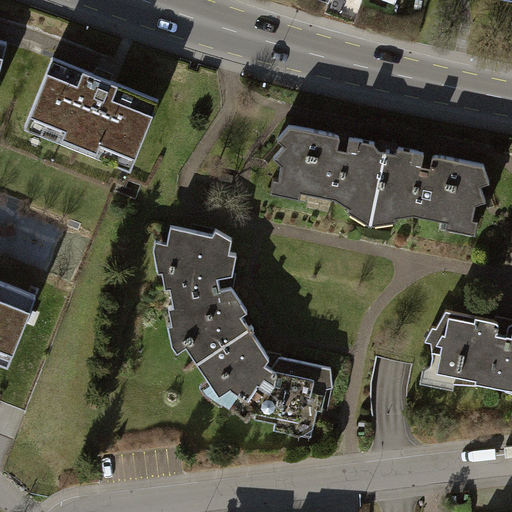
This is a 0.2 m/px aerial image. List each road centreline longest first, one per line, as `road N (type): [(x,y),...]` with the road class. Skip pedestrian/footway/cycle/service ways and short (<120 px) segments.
road 1 (residential): [(100,511),(511,460)]
road 2 (secondary): [(511,97),(337,61),(142,0)]
